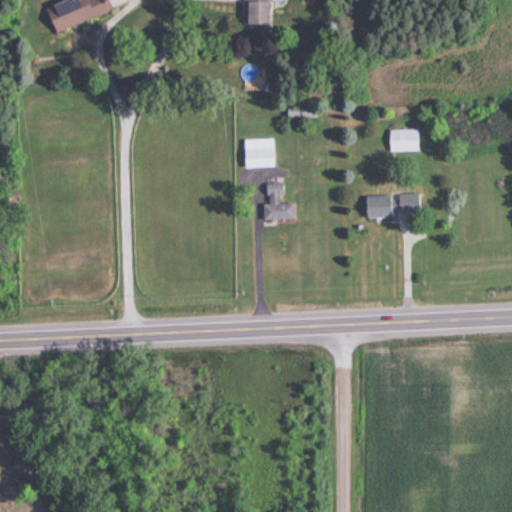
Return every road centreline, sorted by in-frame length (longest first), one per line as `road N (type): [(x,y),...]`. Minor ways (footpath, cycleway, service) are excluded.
road 1 (primary): [(0,339),(511,316)]
road 2 (residential): [(343,324),(344,511)]
